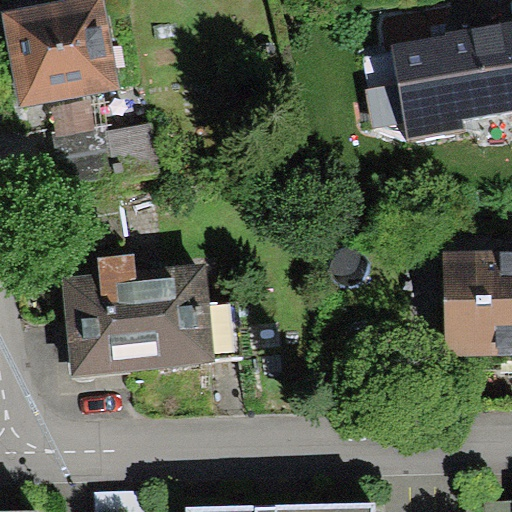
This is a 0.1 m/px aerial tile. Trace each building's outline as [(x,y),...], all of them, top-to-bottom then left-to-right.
[(0,40),(14,127),(110,111),(94,19),(0,34),(0,40)] [(511,42),(433,58),(449,139),(511,126),(511,42)] [(98,131),(47,140),(67,263),(118,254),(98,131)] [(511,274),(436,277),(440,380),(511,377),(511,274)] [(54,298),(61,399),(215,388),(208,288),(54,298)] [(149,511),(149,498),(87,498),(87,511),(149,511)]
